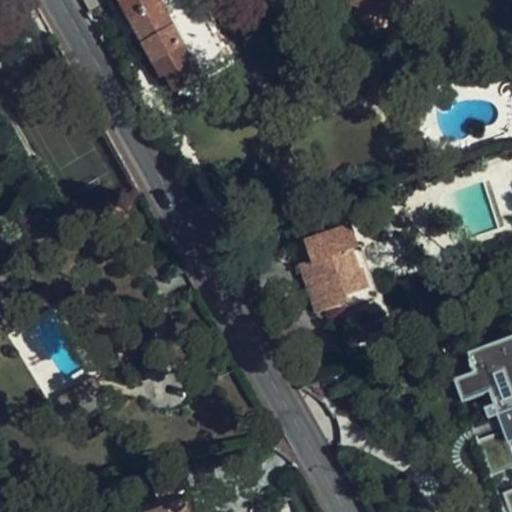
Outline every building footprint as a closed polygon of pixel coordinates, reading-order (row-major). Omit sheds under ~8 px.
[(165,0),(111,0),(125,25),(130,23),(159,77),(162,75),(170,92),(183,86),(186,92),(200,86),(202,84),(202,78),(226,65),(190,0),(169,0),(166,2),(165,0)] [(364,0),(404,16),(411,0),(364,0)] [(126,198),(99,215),(109,232),(136,215),(126,198)] [(305,239),(312,259),(315,269),(311,270),(323,306),(324,308),(349,300),(347,292),(371,284),(364,266),(361,267),(355,246),(359,245),(351,224),(305,239)] [(311,270),(308,260),(308,259),(296,262),(311,310),(323,306),(311,270)] [(511,511),(511,338),(467,356),(474,375),(457,382),(507,511),(511,511)] [(75,432),(113,410),(95,379),(57,401),(75,432)] [(194,511),(190,497),(161,505),(163,511),(194,511)]
